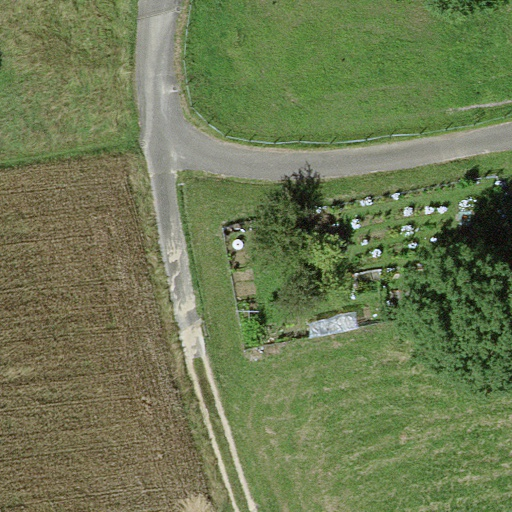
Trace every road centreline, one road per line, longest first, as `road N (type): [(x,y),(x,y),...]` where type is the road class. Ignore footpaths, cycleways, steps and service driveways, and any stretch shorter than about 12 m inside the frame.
road 1 (track): [(172,0),(171,144),(193,348),(242,511)]
road 2 (track): [(171,144),(254,170),(331,171),(511,144)]
